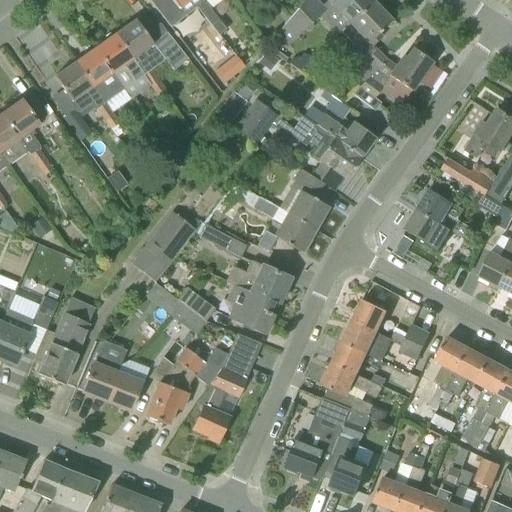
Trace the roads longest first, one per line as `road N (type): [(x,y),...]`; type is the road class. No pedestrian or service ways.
road 1 (residential): [(234,505),(349,250)]
road 2 (residential): [(349,250),(501,27)]
road 3 (residential): [(234,505),(0,414)]
road 4 (residential): [(511,333),(349,250)]
